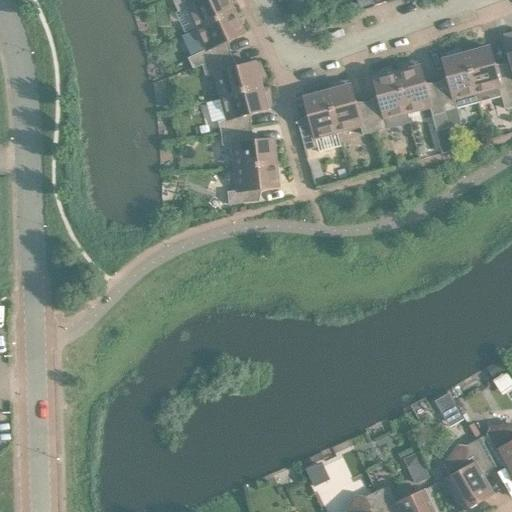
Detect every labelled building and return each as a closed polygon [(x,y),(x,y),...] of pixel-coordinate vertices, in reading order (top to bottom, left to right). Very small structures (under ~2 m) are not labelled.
[(185,7),(195,28),(234,11),(228,0),(171,0),(177,11),(185,7)] [(192,68),(201,65),(229,54),(223,42),(230,38),(231,39),(244,32),(234,11),(195,28),(205,50),(187,57),(192,68)] [(511,31),(502,34),(511,70),(511,31)] [(511,89),(505,65),(493,68),(491,61),(492,61),(487,46),(464,53),(478,102),(500,96),(504,108),(511,106),(511,89)] [(446,73),(448,81),(436,84),(443,112),(444,112),(456,109),(455,108),(478,102),(464,53),(462,54),(459,47),(441,55),(444,74),(446,73)] [(213,74),(219,96),(261,85),(260,82),(267,79),(259,61),(240,65),(240,66),(233,68),(229,54),(201,65),(205,76),(213,74)] [(443,112),(436,84),(424,87),(422,80),(423,80),(418,65),(395,72),(406,113),(429,107),(435,131),(448,128),(444,112),(443,112)] [(384,119),(406,113),(395,72),(392,73),(389,66),(371,74),(375,92),(376,92),(378,100),(366,103),(374,131),(386,128),(384,119)] [(328,90),(326,91),(336,132),(359,125),(361,134),(374,131),(366,103),(355,105),(353,98),(354,98),(347,80),(327,82),(328,90)] [(217,121),(220,133),(249,127),(245,114),(252,112),(253,113),(271,106),(269,87),(261,88),(261,85),(219,96),(226,119),(217,121)] [(304,150),(316,147),(314,138),(336,132),(326,91),(303,97),(305,112),(306,112),(308,119),(297,122),(304,150)] [(231,144),(233,167),(275,163),(273,139),(258,139),(258,141),(251,141),(249,127),(220,133),(222,145),(231,144)] [(278,186),(275,163),(233,167),(236,191),(227,191),(228,204),(257,202),(256,189),(263,188),(263,189),(278,186)] [(0,176),(0,203),(10,203),(9,176),(0,176)] [(488,366),(494,376),(504,370),(498,360),(488,366)] [(447,393),(434,401),(448,426),(462,419),(447,393)] [(511,423),(489,426),(486,434),(476,439),(491,466),(501,460),(511,479),(511,423)] [(480,472),(491,466),(476,439),(465,445),(457,445),(443,464),(448,476),(440,480),(441,481),(446,478),(464,509),(459,511),(458,511),(461,511),(493,494),(480,472)] [(402,460),(406,467),(420,460),(417,453),(402,460)] [(429,488),(428,487),(395,502),(387,486),(375,491),(384,511),(433,511),(423,490),(429,488)] [(384,511),(375,491),(364,496),(356,495),(340,511),(384,511)]
